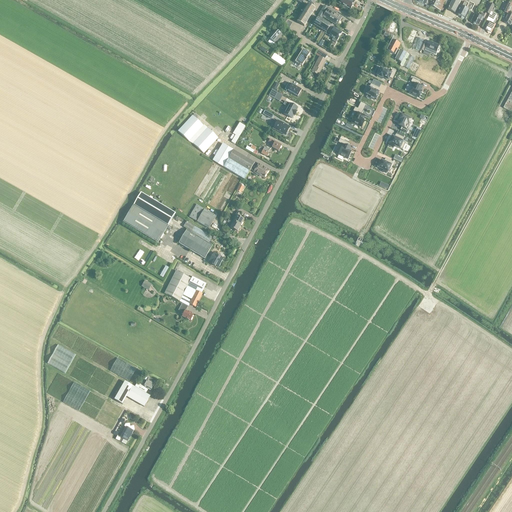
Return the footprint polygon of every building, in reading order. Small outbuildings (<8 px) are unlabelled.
[(350,10),(352,5),(355,1),(352,0),(340,0),(338,3),(344,6),(342,8),(346,10),(347,8),(350,10)] [(439,10),(445,0),(444,0),(434,0),(431,6),(439,10)] [(455,13),(461,2),(461,0),(452,0),(448,10),(455,13)] [(465,2),(462,7),(462,6),(458,15),(465,18),(469,10),(466,9),(468,4),(465,2)] [(511,4),(508,2),(503,12),(508,14),(504,22),(511,26),(511,24),(511,11),(511,14),(509,13),(511,6),(511,4)] [(296,21),(304,26),(315,9),(307,4),(296,21)] [(486,12),(489,14),(494,5),(491,4),(486,12)] [(322,19),(323,17),(328,8),(323,6),(317,16),(322,19)] [(328,9),(323,17),(337,26),(342,17),(328,9)] [(489,22),(485,30),(491,33),(495,25),(492,23),(497,15),(491,12),(487,21),(489,22)] [(476,24),(479,25),(481,21),(482,22),(484,18),(485,15),(482,13),(481,16),(477,14),(473,22),(474,23),(476,24)] [(288,20),(282,16),(278,22),(284,25),(288,20)] [(315,16),(311,22),(314,24),(313,25),(326,32),(330,26),(315,16)] [(392,36),(398,23),(392,21),(388,30),(384,28),(383,31),(385,31),(383,34),(389,37),(389,35),(392,36)] [(325,34),(329,36),(333,38),(332,40),(336,43),(337,41),(342,33),(335,29),(330,26),(326,32),(325,34)] [(413,28),(407,40),(412,43),(418,31),(413,28)] [(269,38),(275,43),(282,35),(276,30),(269,38)] [(413,49),(415,50),(419,51),(423,40),(417,38),(413,49)] [(386,50),(395,55),(400,44),(392,40),(386,50)] [(429,50),(429,49),(437,52),(439,45),(429,41),(426,49),(429,50)] [(295,62),(301,66),(309,54),(302,49),(295,62)] [(315,55),(319,57),(311,72),(318,75),(326,60),(324,59),(327,55),(318,50),(315,55)] [(401,63),(400,65),(403,67),(409,55),(406,53),(400,50),(395,59),(401,63)] [(274,53),(271,58),(283,67),(287,62),(276,54),(274,53)] [(403,67),(408,69),(414,58),(409,55),(403,67)] [(380,68),(377,75),(378,75),(377,76),(382,78),(382,77),(388,80),(389,77),(392,79),(396,72),(392,70),(391,73),(380,68)] [(412,87),(409,93),(419,98),(422,91),(421,91),(423,87),(419,85),(420,82),(412,78),(410,82),(415,84),(413,87),(412,87)] [(292,84),(289,82),(287,86),(290,88),(288,91),(297,96),(297,97),(298,96),(301,90),(302,90),(301,90),(292,84)] [(367,92),(366,95),(370,97),(370,98),(374,100),(375,99),(376,99),(378,95),(379,92),(377,92),(379,89),(371,85),(369,88),(369,87),(367,92)] [(272,90),(269,96),(274,99),(277,93),(272,90)] [(511,91),(503,108),(511,113),(511,111),(511,91)] [(296,112),(295,112),(297,109),(289,104),(283,115),(291,119),(293,116),(294,117),(296,112)] [(356,113),(351,122),(361,127),(364,121),(363,120),(365,117),(361,115),(363,111),(355,107),(353,111),(356,113)] [(400,121),(398,125),(401,127),(400,130),(406,133),(408,129),(406,128),(407,125),(408,125),(411,119),(402,114),(399,121),(400,121)] [(192,116),(178,131),(189,141),(203,126),(192,116)] [(287,136),(291,128),(279,122),(275,130),(287,136)] [(234,131),(232,134),(233,134),(235,135),(239,137),(242,133),(241,133),(240,132),(244,126),(239,123),(234,131)] [(416,140),(421,129),(417,127),(412,138),(416,140)] [(207,128),(192,143),(204,154),(218,138),(207,128)] [(392,137),(388,146),(393,148),(394,146),(402,150),(405,143),(402,141),(404,135),(397,132),(394,138),(392,137)] [(375,133),(368,147),(372,148),(379,135),(375,133)] [(268,143),(273,145),(271,148),(278,151),(281,146),(274,142),(275,141),(270,139),(268,143)] [(340,139),(338,142),(343,145),(342,148),(341,148),(338,155),(348,159),(351,153),(349,152),(351,148),(349,147),(350,144),(340,139)] [(222,144),(212,161),(222,167),(223,167),(244,180),(250,170),(254,172),(253,172),(264,178),(269,170),(258,164),(257,165),(254,163),(233,150),(222,144)] [(253,153),(256,148),(252,145),(250,148),(248,147),(246,150),(253,153)] [(269,149),(264,147),(261,154),(267,157),(269,153),(268,152),(269,149)] [(380,163),(378,167),(383,170),(382,171),(386,173),(387,172),(388,172),(391,165),(391,166),(393,162),(385,159),(384,162),(381,161),(380,163)] [(123,222),(157,243),(176,214),(141,192),(123,222)] [(216,217),(196,205),(189,217),(209,229),(216,217)] [(231,219),(230,220),(233,222),(240,226),(244,220),(239,217),(240,214),(237,212),(233,218),(232,218),(232,219),(231,219)] [(237,232),(240,226),(233,222),(230,220),(229,219),(228,220),(225,218),(224,221),(227,222),(232,225),(230,228),(237,232)] [(212,237),(187,221),(183,227),(209,243),(212,237)] [(204,259),(212,246),(186,230),(178,243),(204,259)] [(209,262),(218,267),(224,259),(214,253),(209,262)] [(191,279),(176,271),(165,294),(188,306),(189,304),(195,307),(202,294),(201,293),(206,284),(192,277),(191,279)] [(152,285),(145,281),(141,286),(148,291),(152,285)] [(178,310),(184,313),(182,317),(190,321),(194,315),(192,314),(192,313),(188,311),(187,311),(186,310),(188,307),(182,304),(178,310)] [(111,370),(117,357),(98,347),(91,360),(111,370)] [(70,376),(88,386),(98,366),(80,357),(70,376)] [(63,401),(74,381),(57,372),(46,393),(63,401)] [(143,386),(148,389),(150,391),(152,387),(153,387),(154,385),(154,384),(155,382),(149,378),(146,377),(145,380),(146,380),(143,386)] [(124,382),(114,400),(122,404),(126,397),(144,407),(150,396),(146,393),(147,390),(148,389),(143,386),(137,383),(135,387),(133,386),(132,387),(124,382)] [(122,438),(128,441),(133,431),(128,428),(125,427),(120,437),(122,438)]
